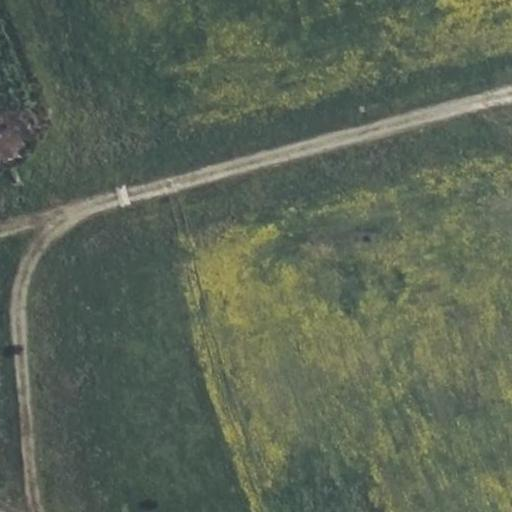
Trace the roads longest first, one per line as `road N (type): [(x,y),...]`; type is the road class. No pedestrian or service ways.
road 1 (track): [(511,100),(0,228)]
road 2 (track): [(38,511),(14,313),(35,242),(78,206)]
